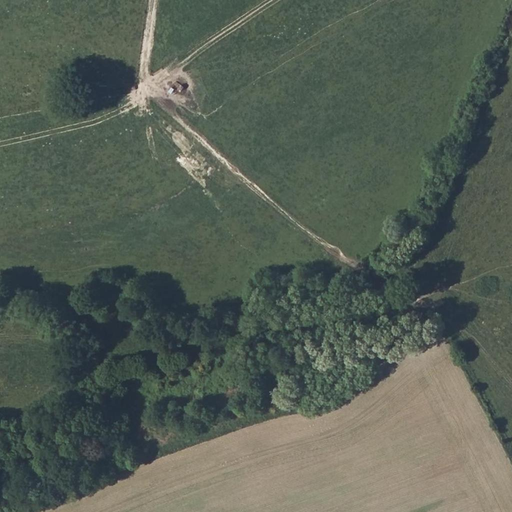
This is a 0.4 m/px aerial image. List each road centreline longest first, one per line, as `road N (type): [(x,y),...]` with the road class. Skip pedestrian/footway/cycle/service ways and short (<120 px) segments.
road 1 (track): [(0,429),(61,404),(106,369),(428,301),(449,323),(511,445)]
road 2 (track): [(151,0),(143,78),(156,85),(278,0)]
